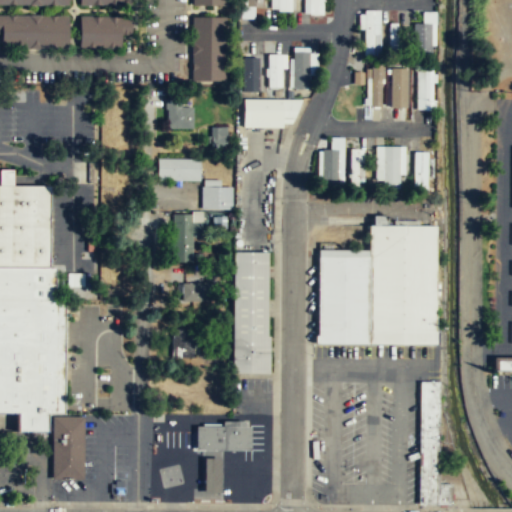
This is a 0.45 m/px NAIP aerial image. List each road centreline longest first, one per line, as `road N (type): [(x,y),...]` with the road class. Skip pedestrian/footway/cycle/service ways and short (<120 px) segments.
road 1 (residential): [(470,113),(472,376),(483,422),(511,474)]
road 2 (residential): [(140,511),(140,153)]
road 3 (residential): [(291,511),(296,164)]
